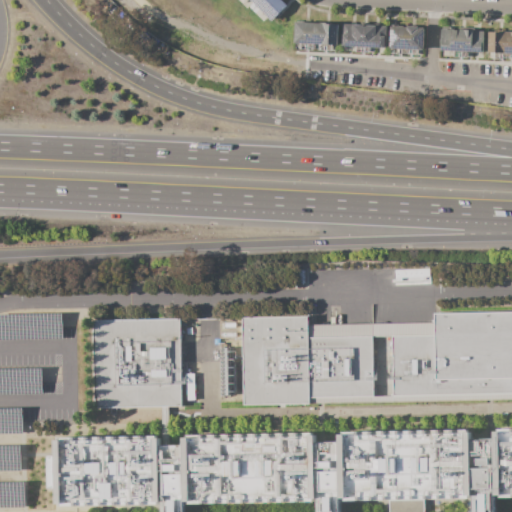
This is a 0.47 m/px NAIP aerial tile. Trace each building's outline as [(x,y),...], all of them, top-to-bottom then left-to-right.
[(256,5),(260,0),(282,0),(287,5),(271,21),(256,5)] [(338,24),(337,46),(332,45),(332,51),(326,51),(326,45),(324,45),(324,51),(319,51),(319,45),(313,44),(313,50),(308,50),(308,44),(305,44),(305,50),(300,49),(300,44),(294,43),(296,22),(323,24),(323,23),(328,23),(328,24),(338,24)] [(343,24),(363,25),(363,26),(366,27),(367,25),(387,26),(386,48),(369,48),(369,53),(364,53),(364,47),(362,47),(361,53),(356,53),(356,47),(343,46),(343,34),(342,34),(343,24)] [(391,26),(397,27),(397,26),(403,26),(402,27),(407,27),(407,26),(418,27),(418,28),(424,28),(424,47),(423,47),(423,50),(418,50),(417,55),(411,55),(411,50),(409,50),(409,54),(401,53),(401,49),(399,49),(399,55),(393,54),(393,49),(390,49),(391,26)] [(441,29),(465,30),(475,30),(475,31),(483,31),(483,46),(484,46),(484,52),(467,52),(467,58),(461,57),(461,52),(459,51),(459,57),(453,57),(454,51),(440,51),(440,34),(441,34),(441,29)] [(489,32),(499,32),(499,31),(505,31),(505,32),(511,32),(511,54),(510,54),(510,58),(502,58),(502,53),(499,53),(499,59),(494,59),(494,53),(489,53),(489,32)] [(429,266),(430,281),(396,283),(395,270),(421,269),(421,266),(429,266)] [(392,336),(393,396),(393,402),(511,398),(511,312),(434,314),(434,322),(434,335),(392,336)] [(0,314),(0,340),(62,339),(62,313),(0,314)] [(242,318),(244,406),(310,404),(310,403),(393,402),(393,396),(374,396),(372,336),(308,338),(308,325),(308,317),(242,318)] [(95,408),(93,321),(180,319),(182,385),(183,385),(184,407),(116,408),(116,414),(110,414),(110,408),(95,408)] [(434,335),(392,336),(372,336),(308,338),(308,325),(434,322),(434,335)] [(0,394),(42,394),(41,368),(0,369),(0,394)] [(163,511),(163,503),(158,503),(159,505),(61,507),(61,504),(57,504),(57,500),(54,500),(54,489),(49,489),(49,456),(57,456),(56,440),(161,438),(161,444),(185,444),(184,435),(316,433),(316,441),(339,440),(338,432),(471,429),(472,438),(494,438),(494,429),(511,428),(511,497),(495,498),(495,511),(474,511),(474,496),(472,496),(472,498),(424,499),(424,511),(390,511),(390,500),(340,501),(340,511),(317,511),(317,500),(314,500),(314,502),(189,504),(189,502),(185,502),(185,511),(163,511)]
